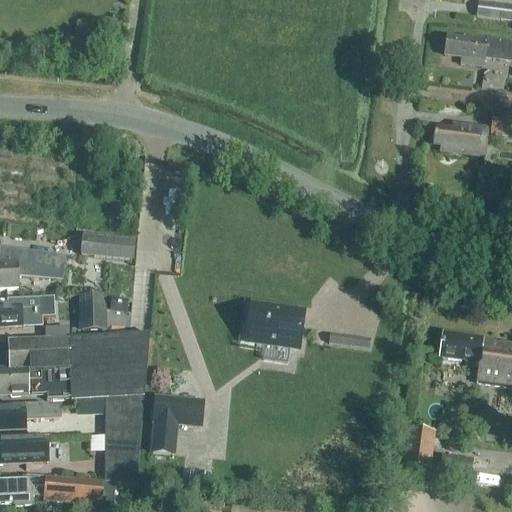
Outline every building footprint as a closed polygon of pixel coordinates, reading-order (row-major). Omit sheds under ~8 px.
[(511,24),(511,9),(479,5),(477,20),(511,24)] [(511,45),(463,39),(463,42),(446,40),(444,58),(460,61),(459,68),(482,71),(484,62),(511,65),(511,45)] [(511,140),(511,135),(511,122),(491,120),(490,137),(511,140)] [(483,160),(487,132),(456,128),(455,133),(435,131),(433,148),(440,149),(440,154),(483,160)] [(131,264),(133,244),(83,239),(81,259),(131,264)] [(0,292),(18,292),(17,277),(60,282),(60,290),(81,293),(84,275),(62,272),(63,261),(0,252),(0,292)] [(105,300),(79,301),(79,334),(106,333),(105,300)] [(8,310),(0,309),(0,331),(22,331),(41,330),(41,320),(40,304),(40,301),(8,302),(8,304),(8,310)] [(126,316),(128,305),(110,303),(109,314),(126,316)] [(298,351),(303,316),(251,309),(246,344),(298,351)] [(482,367),(480,385),(511,389),(511,344),(452,336),(441,335),(438,360),(447,362),(482,367)] [(28,398),(46,397),(47,405),(89,403),(89,409),(105,408),(104,416),(142,418),(149,337),(7,344),(9,373),(0,373),(0,398),(11,398),(11,400),(28,399),(28,398)] [(154,401),(152,429),(178,431),(202,433),(204,405),(154,401)] [(53,410),(45,407),(7,409),(7,413),(0,413),(0,434),(25,433),(24,425),(61,424),(61,410),(53,410)] [(139,445),(142,418),(104,416),(104,445),(139,445)] [(469,489),(473,463),(441,458),(439,473),(430,472),(435,435),(409,431),(403,479),(469,489)] [(0,468),(47,466),(46,442),(0,443),(0,468)] [(135,489),(139,445),(104,445),(104,485),(135,489)] [(195,489),(196,474),(183,473),(182,488),(195,489)] [(210,475),(197,474),(196,489),(209,490),(210,475)] [(100,510),(102,485),(26,479),(26,482),(0,482),(0,506),(14,506),(14,509),(33,508),(32,499),(43,498),(43,504),(100,510)] [(223,511),(225,501),(204,499),(202,511),(223,511)]
